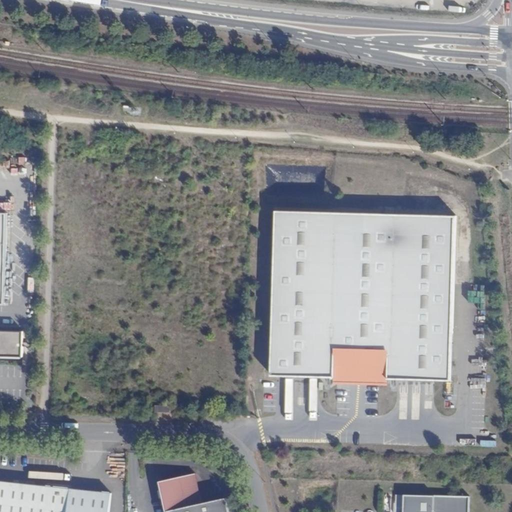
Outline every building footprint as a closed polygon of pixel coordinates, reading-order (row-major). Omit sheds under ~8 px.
[(335,377),(390,378),(452,379),(456,214),(275,210),(272,376),(335,377)] [(481,296),(482,287),(467,286),(466,295),(481,296)] [(0,356),(23,357),(23,332),(0,331),(0,356)] [(166,511),(230,511),(227,498),(202,503),(195,474),(160,481),(166,511)] [(0,511),(11,511),(13,483),(0,481),(0,511)] [(13,483),(11,511),(109,511),(112,493),(13,483)] [(469,511),(470,496),(404,494),(403,511),(469,511)]
